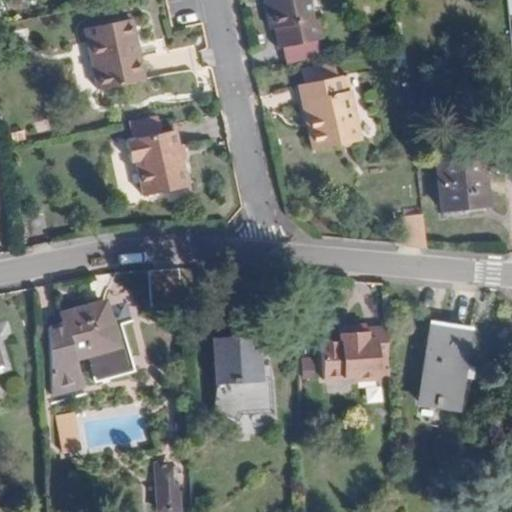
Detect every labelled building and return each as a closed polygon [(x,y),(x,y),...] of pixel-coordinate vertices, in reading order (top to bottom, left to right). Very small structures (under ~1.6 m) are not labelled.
[(262,0),(270,30),(278,28),(271,0),(262,0)] [(271,0),(278,28),(270,30),(275,49),(324,37),(319,18),(314,19),(309,0),(271,0)] [(128,19),(85,28),(98,89),(143,80),(128,19)] [(307,86),(339,80),(336,68),(306,73),(307,86)] [(346,93),(353,93),(351,78),(343,79),(346,93)] [(362,143),(353,93),(346,93),(343,79),(339,80),(307,86),(314,128),(310,129),(313,151),(362,143)] [(302,87),(310,129),(314,128),(307,86),(302,87)] [(174,129),(126,140),(130,164),(141,162),(147,192),(188,183),(174,129)] [(479,159),(434,161),(439,209),(483,206),(479,159)] [(403,217),(406,247),(424,249),(421,216),(403,217)] [(181,312),(179,272),(149,273),(151,313),(181,312)] [(114,346),(106,317),(103,303),(58,315),(72,360),(114,346)] [(116,314),(106,317),(114,346),(84,356),(87,365),(128,353),(116,314)] [(414,401),(450,410),(468,334),(433,326),(414,401)] [(392,379),(389,334),(370,334),(371,328),(351,328),(351,338),(338,338),(338,343),(321,344),(324,382),(353,381),(353,385),(381,384),(381,380),(392,379)] [(351,338),(351,328),(338,329),(338,338),(351,338)] [(212,344),(214,388),(259,385),(258,371),(256,342),(212,344)] [(298,358),(298,379),(312,379),(312,357),(298,358)] [(259,385),(270,385),(269,371),(258,371),(259,385)] [(259,385),(214,388),(212,414),(236,427),(241,419),(247,419),(261,408),(270,393),(270,385),(259,385)] [(261,408),(247,419),(271,418),(270,393),(261,408)] [(75,414),(54,414),(56,454),(76,454),(75,414)] [(151,511),(178,511),(177,463),(150,464),(151,511)]
